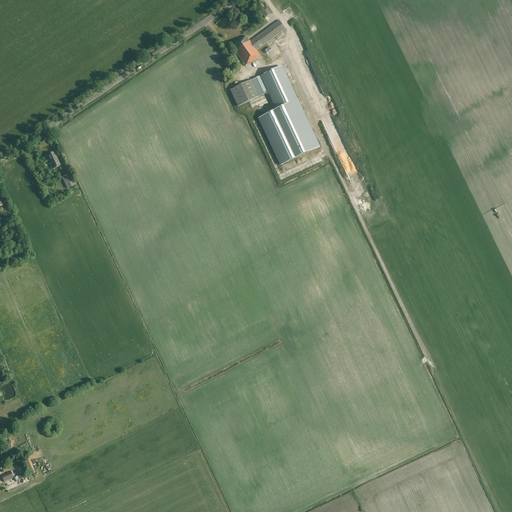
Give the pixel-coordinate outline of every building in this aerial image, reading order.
[(293,17),(289,7),(284,8),(288,19),(293,17)] [(265,18),(270,14),(267,9),(261,13),(265,18)] [(258,58),(261,56),(256,50),(285,29),(279,21),(250,42),(246,36),(232,46),(236,51),(235,52),(246,66),(258,57),(258,58)] [(312,86),(314,85),(302,60),(295,63),(305,84),(308,92),(313,90),(312,86)] [(320,147),(282,66),(230,90),(238,107),(268,93),(276,111),(259,118),(281,165),(320,147)] [(339,161),(350,156),(334,121),(329,123),(331,127),(328,128),(330,131),(327,133),(332,145),(339,161)] [(53,169),(60,166),(54,152),(46,156),(53,169)] [(346,175),(351,173),(353,178),(356,177),(353,172),(356,171),(355,167),(345,172),(346,175)] [(75,185),(70,173),(62,177),(68,188),(75,185)] [(6,216),(10,214),(8,208),(1,211),(4,216),(6,215),(6,216)] [(25,441),(19,444),(21,450),(27,448),(25,441)] [(28,457),(24,459),(28,467),(26,468),(27,471),(33,468),(28,457)] [(4,481),(13,477),(11,473),(2,477),(4,481)]
